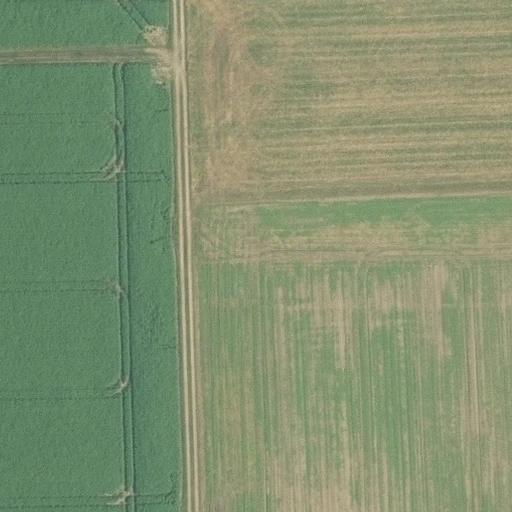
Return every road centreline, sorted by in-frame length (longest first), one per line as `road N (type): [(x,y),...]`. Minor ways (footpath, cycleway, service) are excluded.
road 1 (track): [(182,0),(193,511)]
road 2 (track): [(0,57),(184,53)]
